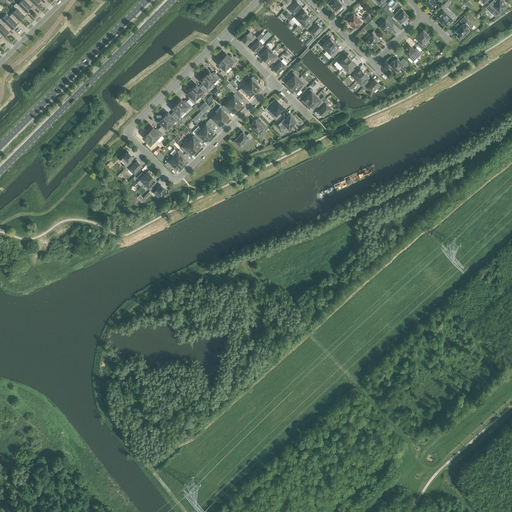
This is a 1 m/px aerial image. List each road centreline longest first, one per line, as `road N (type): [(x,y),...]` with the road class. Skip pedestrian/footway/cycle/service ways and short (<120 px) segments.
road 1 (residential): [(225,33),(129,137),(176,180),(274,83)]
road 2 (primary): [(0,169),(170,0)]
road 3 (primary): [(146,0),(0,146)]
road 4 (track): [(0,396),(66,457),(84,463),(122,511)]
